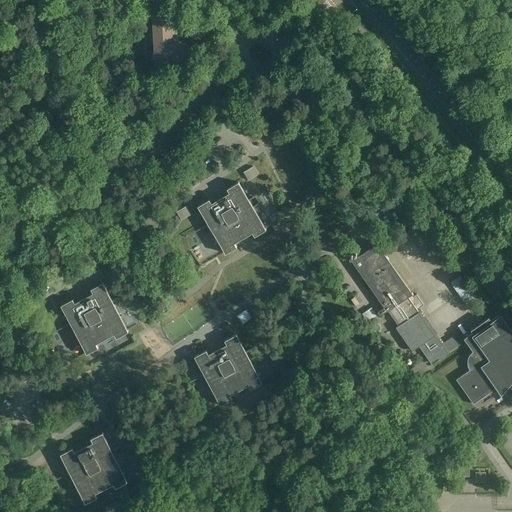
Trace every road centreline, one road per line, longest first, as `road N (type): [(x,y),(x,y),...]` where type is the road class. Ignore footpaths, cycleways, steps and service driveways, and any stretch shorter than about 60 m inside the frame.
road 1 (unknown): [(107,502),(291,374),(299,348),(288,276)]
road 2 (unknown): [(0,224),(15,246),(181,120),(243,60)]
road 3 (secondary): [(511,186),(362,0)]
